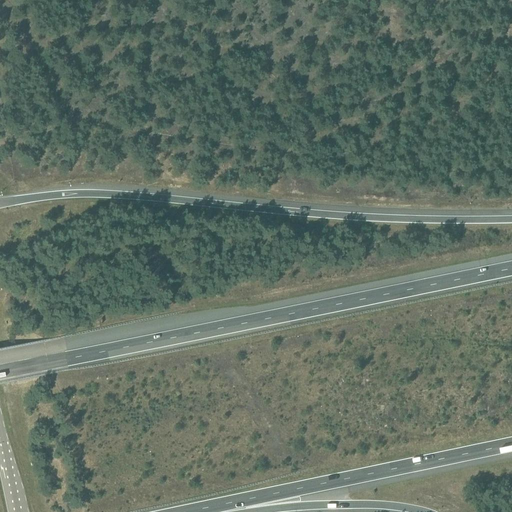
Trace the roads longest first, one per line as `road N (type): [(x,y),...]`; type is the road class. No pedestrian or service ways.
road 1 (motorway): [(511,268),(0,372)]
road 2 (motorway): [(511,219),(348,216),(98,194),(0,204)]
road 3 (motorway): [(211,506),(511,444)]
road 4 (motorway): [(211,506),(374,504),(422,511)]
